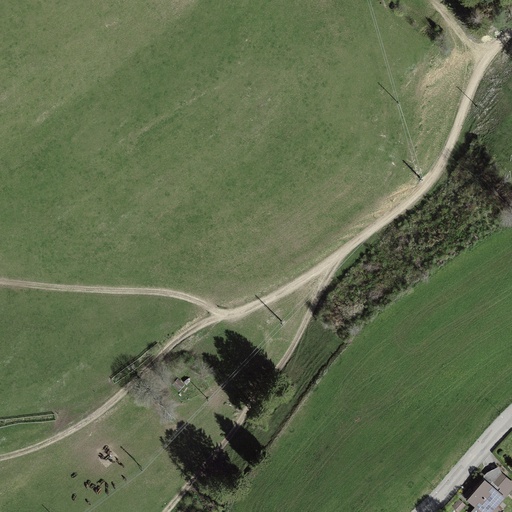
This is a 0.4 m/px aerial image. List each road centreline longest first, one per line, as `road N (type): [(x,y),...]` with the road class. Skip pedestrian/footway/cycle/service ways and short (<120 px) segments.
road 1 (track): [(0,460),(69,435),(188,334),(312,273),(411,199),(444,158),(488,58)]
road 2 (track): [(169,511),(252,408),(339,254)]
road 3 (residential): [(511,420),(427,511)]
